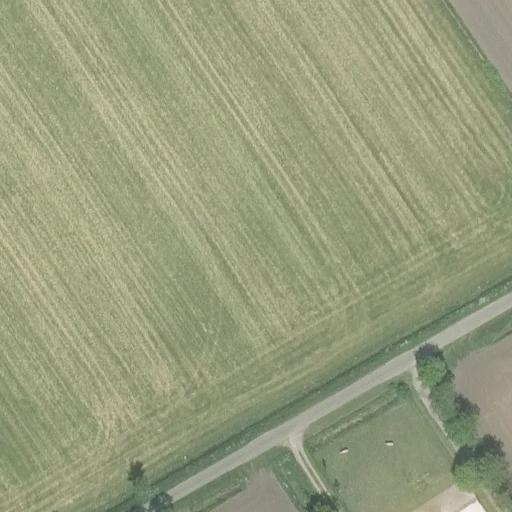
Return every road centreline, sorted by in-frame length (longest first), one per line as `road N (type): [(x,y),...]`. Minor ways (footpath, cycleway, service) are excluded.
road 1 (unclassified): [(145,511),(511,299)]
road 2 (track): [(403,362),(503,511)]
